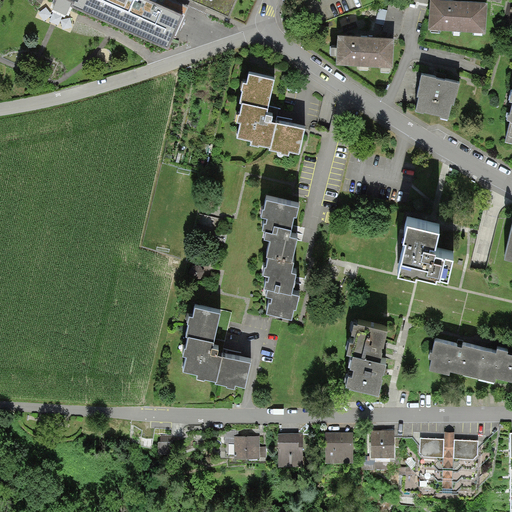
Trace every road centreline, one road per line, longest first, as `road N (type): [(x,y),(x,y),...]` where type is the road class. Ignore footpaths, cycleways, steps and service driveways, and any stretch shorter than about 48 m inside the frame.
road 1 (residential): [(0,406),(240,416),(511,412)]
road 2 (residential): [(262,30),(346,93),(511,186)]
road 3 (residential): [(262,30),(59,98),(0,109)]
